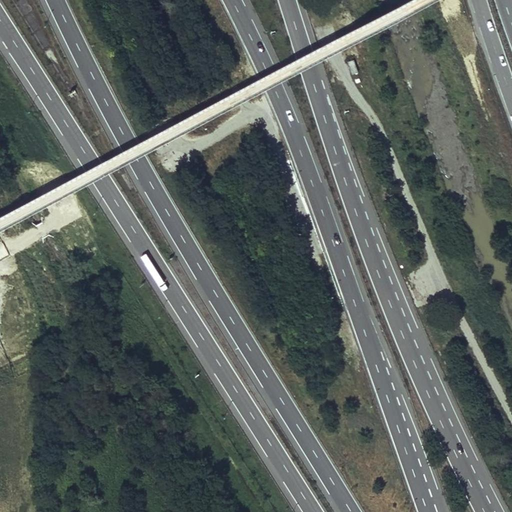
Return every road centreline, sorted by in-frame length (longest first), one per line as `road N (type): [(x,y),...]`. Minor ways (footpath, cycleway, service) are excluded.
road 1 (motorway): [(56,0),(160,196),(350,511)]
road 2 (motorway): [(0,22),(312,511)]
road 3 (motorway): [(485,511),(377,265),(285,0)]
road 4 (motorway): [(411,470),(316,192),(235,0)]
